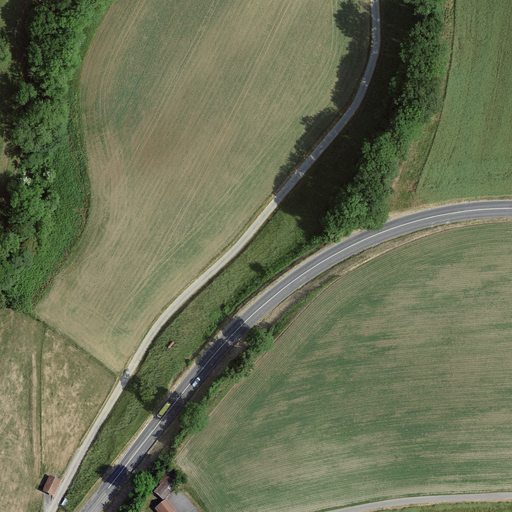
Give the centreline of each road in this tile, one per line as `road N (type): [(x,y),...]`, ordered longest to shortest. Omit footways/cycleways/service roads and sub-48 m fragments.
road 1 (track): [(49,511),(158,324),(240,243),(352,109),(374,56),(375,0)]
road 2 (secondary): [(511,208),(388,229),(298,277),(215,353),(88,511)]
road 3 (track): [(511,495),(340,511)]
